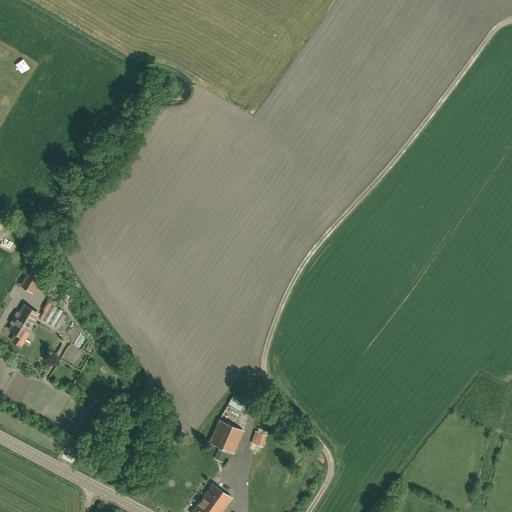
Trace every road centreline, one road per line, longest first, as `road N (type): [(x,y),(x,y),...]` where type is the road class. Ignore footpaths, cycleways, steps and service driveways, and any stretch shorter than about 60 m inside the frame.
road 1 (track): [(511,21),(496,28),(322,239),(276,318),(266,376),(327,455),(329,475),(307,511)]
road 2 (tertiary): [(139,511),(0,437)]
